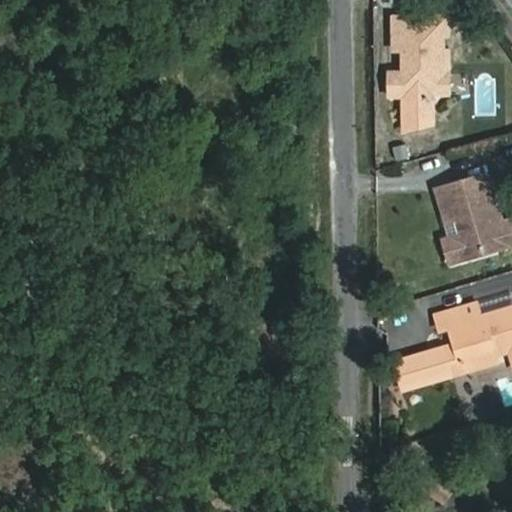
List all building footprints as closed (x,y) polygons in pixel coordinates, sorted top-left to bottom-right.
[(435,127),(434,91),(434,71),(449,71),(448,52),(444,52),(444,32),(449,31),(448,16),(392,15),(391,53),(400,53),(401,71),(388,71),(387,99),(402,100),(402,134),(435,127)] [(449,71),(434,71),(434,91),(449,90),(449,71)] [(487,174),(437,188),(447,221),(456,219),(461,235),(451,238),(447,245),(451,256),(458,260),(473,256),(477,250),(486,247),(493,250),(507,246),(511,238),(508,227),(502,223),(487,174)] [(461,364),(492,354),(508,350),(511,364),(511,308),(480,318),(476,304),(437,315),(441,330),(450,327),(454,341),(461,364)] [(495,363),(492,354),(461,364),(454,341),(444,344),(454,375),(495,363)]
